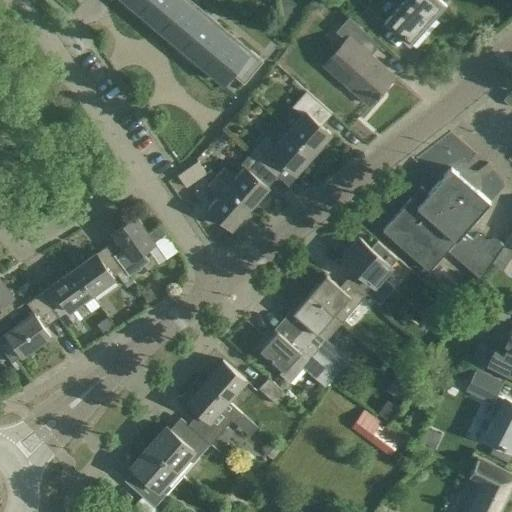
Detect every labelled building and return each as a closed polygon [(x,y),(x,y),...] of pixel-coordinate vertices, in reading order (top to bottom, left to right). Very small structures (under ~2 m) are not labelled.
[(125,0),(223,83),(231,73),(244,84),(263,61),(250,50),(249,51),(188,0),(125,0)] [(441,0),(402,0),(384,21),(409,43),(445,3),(441,0)] [(280,7),(282,22),(292,29),(302,14),(300,4),(280,7)] [(371,37),(348,17),(336,32),(345,40),(323,65),(353,92),(368,105),(376,96),(377,97),(382,93),(380,92),(394,75),(362,47),(371,37)] [(301,116),(288,131),(312,153),(330,133),(321,125),(332,114),(306,90),(291,107),(301,116)] [(511,93),(510,92),(503,100),(511,107),(511,93)] [(312,153),(288,131),(275,146),(264,137),(250,153),(277,176),(286,165),(295,173),(312,153)] [(277,176),(250,153),(240,164),(243,167),(234,178),(224,168),(215,177),(250,208),(268,187),(267,186),(277,176)] [(206,173),(197,161),(177,175),(186,187),(206,173)] [(480,171),(488,192),(501,187),(494,166),(480,171)] [(429,271),(448,250),(463,232),(490,202),(451,168),(425,197),(419,192),(412,200),(410,199),(382,230),(429,271)] [(232,228),(250,208),(215,177),(207,187),(218,196),(208,207),(232,228)] [(154,242),(162,237),(155,227),(147,233),(135,215),(112,232),(117,239),(106,246),(129,275),(148,261),(142,251),(154,242)] [(471,238),(463,232),(448,250),(477,276),(480,279),(480,278),(480,279),(496,255),(497,255),(504,245),(495,237),(484,239),(477,232),(471,238)] [(371,248),(359,237),(342,257),(355,268),(347,277),(375,302),(377,303),(388,290),(378,281),(397,259),(387,250),(377,241),(371,248)] [(94,253),(73,268),(92,294),(114,279),(113,278),(117,275),(124,285),(132,279),(129,275),(106,246),(95,254),(94,253)] [(92,294),(73,268),(50,284),(51,285),(41,293),(58,317),(66,328),(75,322),(76,316),(71,309),(92,294)] [(326,275),(309,294),(341,322),(363,298),(368,303),(370,301),(374,304),(375,302),(347,277),(339,287),(326,275)] [(13,294),(0,277),(0,320),(7,315),(15,310),(7,299),(13,295),(13,294)] [(148,289),(141,293),(150,306),(156,302),(148,289)] [(58,317),(41,293),(26,303),(33,313),(0,336),(0,346),(11,363),(50,335),(44,326),(57,317),(66,329),(66,328),(58,317)] [(306,324),(298,334),(317,350),(341,322),(309,294),(292,312),(306,324)] [(0,320),(0,329),(1,330),(12,322),(7,315),(0,320)] [(97,325),(104,333),(113,327),(106,318),(97,325)] [(511,327),(505,342),(510,345),(506,353),(494,347),(479,340),(473,353),(468,351),(465,357),(469,359),(468,362),(483,369),(486,362),(509,374),(511,375),(511,327)] [(324,356),(317,350),(298,334),(291,343),(277,330),(259,350),(282,370),(278,374),(289,383),(303,368),(325,387),(336,375),(339,369),(324,356)] [(333,345),(324,356),(339,369),(349,359),(333,345)] [(404,370),(411,376),(420,365),(412,359),(404,370)] [(204,380),(228,401),(246,380),(222,360),(204,380)] [(464,361),(457,373),(465,378),(472,366),(464,361)] [(503,381),(476,367),(464,392),(489,405),(490,404),(492,405),(489,412),(490,417),(495,419),(485,437),(511,450),(511,401),(506,398),(505,398),(497,394),(503,381)] [(286,393),(268,377),(258,388),(276,404),(286,393)] [(210,421),(228,401),(204,380),(187,400),(210,421)] [(379,413),(388,420),(396,408),(387,402),(379,413)] [(402,439),(363,410),(350,428),(389,457),(402,439)] [(166,426),(149,446),(175,470),(192,450),(198,456),(210,443),(202,436),(187,423),(177,435),(166,426)] [(271,440),(265,446),(276,455),(282,448),(271,440)] [(159,488),(175,470),(149,446),(131,465),(142,475),(131,487),(154,506),(165,494),(159,488)] [(468,496),(460,511),(499,511),(511,487),(511,475),(477,458),(469,475),(473,477),(464,494),(468,496)]
